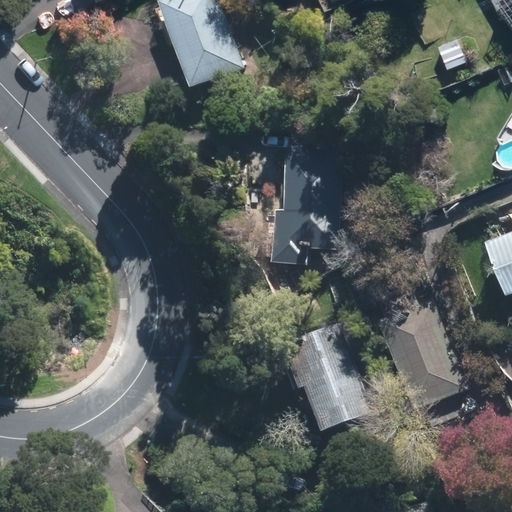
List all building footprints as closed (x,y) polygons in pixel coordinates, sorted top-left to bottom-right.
[(217,0),(159,0),(157,1),(188,87),(243,68),(217,0)] [(511,0),(492,0),(505,33),(511,29),(511,0)] [(463,36),(441,44),(451,70),(472,62),(463,36)] [(338,242),(343,144),(297,142),(291,239),(338,242)] [(511,231),(483,243),(504,298),(511,294),(511,231)] [(432,298),(375,320),(411,410),(468,388),(432,298)] [(371,410),(338,325),(279,348),(295,390),(301,387),(318,430),(371,410)]
